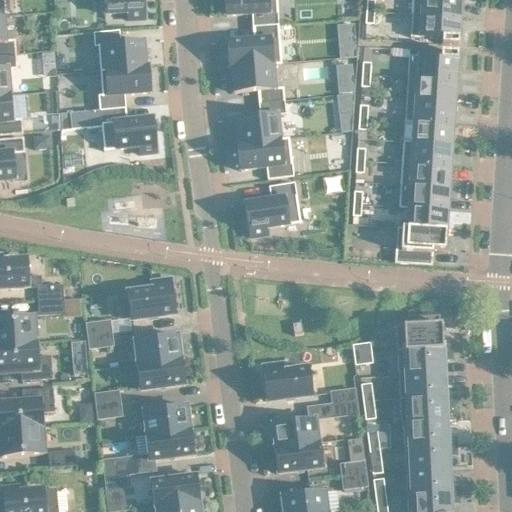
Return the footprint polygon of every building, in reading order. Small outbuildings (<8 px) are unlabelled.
[(107,0),(108,13),(129,12),(131,12),(131,19),(149,18),(147,0),(107,0)] [(228,0),(229,14),(255,13),(256,26),(282,24),(280,0),(228,0)] [(370,0),(370,10),(378,11),(378,0),(370,0)] [(416,0),(415,13),(463,16),(464,0),(416,0)] [(378,11),(370,10),(369,22),(377,23),(378,11)] [(463,16),(415,13),(414,36),(446,38),(445,43),(461,44),(463,16)] [(0,54),(19,53),(18,39),(9,40),(7,15),(7,14),(0,14),(0,54)] [(276,63),(285,62),(282,24),(256,26),(257,38),(231,40),(233,66),(276,63)] [(103,69),(152,65),(149,65),(147,40),(124,42),(123,29),(97,31),(98,45),(102,45),(103,69)] [(413,54),(411,76),(459,80),(461,52),(445,51),(445,56),(413,54)] [(0,94),(14,93),(14,92),(13,92),(11,68),(20,67),(19,53),(0,54),(0,94)] [(366,61),(365,73),(374,74),(375,62),(366,61)] [(262,102),(288,100),(287,86),(278,87),(276,63),(233,66),(233,67),(236,67),(236,71),(234,71),(235,88),(238,88),(238,92),(261,90),(262,102)] [(154,91),(152,65),(103,69),(105,94),(102,94),(103,108),(129,106),(128,93),(154,91)] [(374,74),(365,73),(365,85),(373,86),(374,74)] [(411,76),(410,98),(458,101),(459,80),(411,76)] [(356,77),(341,79),(342,92),(358,91),(356,77)] [(14,93),(0,94),(0,134),(26,132),(25,118),(16,119),(14,93)] [(358,93),(340,95),(342,108),(357,106),(358,93)] [(408,120),(418,121),(418,120),(456,123),(458,101),(410,98),(408,120)] [(290,113),(288,100),(262,102),(264,115),(240,117),(243,142),(240,142),(240,143),(284,138),(284,137),(281,114),(290,113)] [(363,104),(363,116),(371,117),(372,105),(363,104)] [(129,106),(103,109),(108,150),(142,146),(142,153),(160,151),(157,116),(130,119),(129,106)] [(371,117),(363,116),(362,128),(370,129),(371,117)] [(418,121),(416,141),(416,142),(455,144),(456,123),(418,120),(418,121)] [(54,135),(37,135),(37,148),(54,147),(54,135)] [(284,138),(240,143),(243,169),(270,166),(271,178),(297,175),(292,136),(284,137),(284,138)] [(27,151),(26,137),(0,139),(1,151),(0,151),(0,179),(19,178),(17,152),(27,151)] [(407,140),(405,163),(453,166),(455,144),(416,142),(416,141),(407,140)] [(361,147),(360,159),(368,160),(369,148),(361,147)] [(368,160),(360,159),(359,171),(367,172),(368,160)] [(405,163),(404,184),(452,187),(453,166),(405,163)] [(298,181),(272,185),(274,198),(248,202),(253,237),(271,234),(270,227),(304,222),(298,181)] [(402,206),(412,207),(412,206),(450,209),(452,187),(404,184),(402,206)] [(358,190),(357,202),(365,203),(366,191),(358,190)] [(365,203),(357,202),(356,214),(364,215),(365,203)] [(412,207),(411,227),(411,228),(449,230),(450,209),(412,206),(412,207)] [(411,228),(411,227),(401,226),(399,261),(435,264),(436,249),(448,249),(449,230),(411,228)] [(0,287),(41,285),(45,285),(44,275),(32,275),(31,258),(6,259),(6,253),(0,253),(0,287)] [(174,278),(155,280),(156,287),(130,291),(134,319),(139,318),(179,313),(174,278)] [(41,285),(42,300),(67,298),(66,284),(45,285),(41,285)] [(67,298),(42,300),(42,314),(67,312),(67,298)] [(0,342),(38,340),(36,314),(0,316),(0,342)] [(399,326),(401,350),(446,348),(445,324),(443,324),(443,315),(421,316),(422,324),(399,326)] [(89,323),(90,335),(114,332),(113,320),(89,323)] [(114,332),(90,335),(92,347),(116,344),(114,332)] [(140,364),(140,365),(185,359),(185,358),(183,358),(183,354),(185,354),(183,337),(181,338),(180,334),(141,339),(138,340),(141,363),(140,364)] [(40,340),(38,340),(0,342),(0,368),(24,367),(25,379),(55,377),(53,355),(41,355),(40,340)] [(356,343),(357,354),(375,352),(375,351),(372,351),(371,342),(374,342),(374,341),(356,343)] [(401,350),(402,374),(447,372),(446,348),(401,350)] [(375,352),(357,354),(359,364),(376,362),(376,361),(373,362),(372,352),(375,352)] [(185,359),(140,365),(143,389),(148,389),(188,384),(185,359)] [(287,370),(286,362),(266,365),(271,400),(316,395),(312,366),(287,370)] [(402,374),(403,398),(448,396),(447,372),(402,374)] [(364,383),(366,401),(377,400),(375,382),(374,382),(374,385),(365,386),(365,383),(364,383)] [(0,426),(0,430),(3,429),(44,426),(47,426),(45,411),(57,410),(56,387),(26,390),(27,402),(0,403),(0,426)] [(335,391),(336,403),(360,400),(359,388),(335,391)] [(97,393),(99,405),(123,402),(121,390),(97,393)] [(404,423),(407,423),(407,422),(450,420),(448,396),(403,398),(404,423)] [(360,400),(336,403),(338,416),(362,413),(360,400)] [(377,400),(366,401),(369,419),(369,416),(378,414),(379,417),(377,400)] [(96,402),(82,403),(83,421),(97,420),(96,402)] [(123,402),(99,405),(100,418),(124,415),(123,402)] [(149,434),(149,435),(194,429),(194,428),(193,428),(192,424),(195,424),(192,408),(190,408),(189,404),(151,409),(147,410),(150,434),(149,434)] [(278,447),(278,448),(323,442),(323,441),(321,441),(318,417),(276,423),(276,427),(274,427),(276,443),(278,443),(279,447),(278,447)] [(407,423),(408,446),(451,444),(450,420),(407,422),(407,423)] [(44,426),(3,429),(3,432),(0,432),(1,444),(4,444),(5,456),(46,453),(44,426)] [(194,429),(149,435),(152,460),(162,459),(197,454),(194,429)] [(370,431),(373,449),(383,447),(381,430),(380,430),(381,433),(371,434),(371,431),(370,431)] [(365,437),(351,439),(354,462),(368,460),(365,437)] [(323,442),(278,448),(281,473),(326,467),(323,442)] [(408,446),(409,470),(452,468),(451,444),(408,446)] [(383,447),(373,449),(375,466),(375,463),(384,462),(385,465),(383,447)] [(52,452),(53,466),(78,464),(77,449),(52,452)] [(105,460),(107,474),(131,471),(129,457),(105,460)] [(344,463),(346,475),(370,472),(368,460),(354,462),(344,463)] [(409,470),(410,494),(453,492),(452,468),(409,470)] [(131,471),(107,474),(109,488),(133,485),(131,471)] [(370,472),(346,475),(347,488),(371,484),(370,472)] [(155,480),(158,505),(203,499),(200,475),(164,479),(155,480)] [(376,479),(379,496),(389,495),(387,478),(386,478),(387,481),(377,482),(377,479),(376,479)] [(7,511),(61,511),(59,487),(22,491),(22,485),(5,487),(6,497),(4,497),(5,509),(7,509),(7,511)] [(330,511),(328,489),(285,495),(286,499),(283,499),(284,511),(330,511)] [(454,511),(453,492),(410,494),(411,511),(454,511)] [(391,511),(389,495),(379,496),(380,511),(381,511),(390,510),(390,511),(391,511)] [(203,499),(158,505),(158,506),(159,506),(160,511),(205,511),(205,504),(202,504),(202,501),(203,500),(203,499)]
